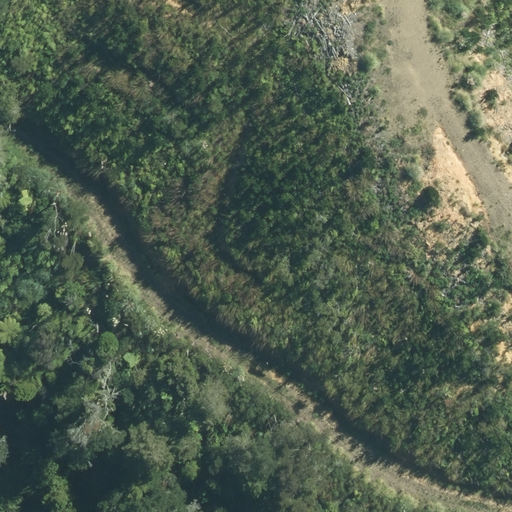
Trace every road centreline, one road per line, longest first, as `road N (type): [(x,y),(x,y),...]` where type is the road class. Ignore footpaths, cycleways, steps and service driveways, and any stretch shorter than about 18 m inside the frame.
road 1 (track): [(0,170),(96,241),(177,323),(511,511)]
road 2 (track): [(511,231),(383,19),(385,0)]
